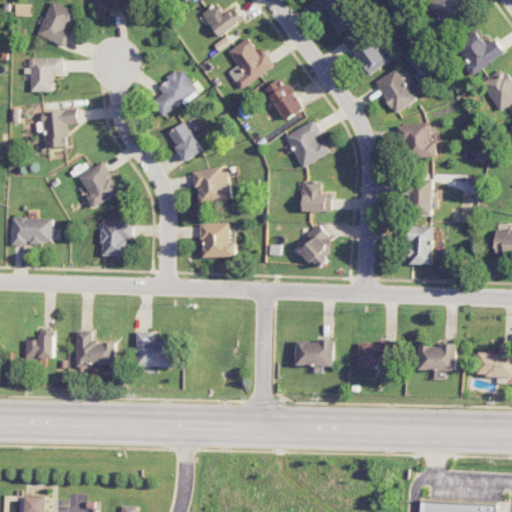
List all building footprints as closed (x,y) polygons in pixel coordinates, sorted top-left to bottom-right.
[(38,34),(65,45),(71,31),(66,29),(74,10),(52,0),(38,34)] [(127,10),(126,0),(92,0),(94,14),(109,12),(127,10)] [(314,0),(322,11),(324,10),(338,32),(355,22),(341,0),(314,0)] [(427,0),(443,26),(466,12),(459,0),(427,0)] [(220,37),(243,20),(234,7),(225,13),(218,2),(203,13),(220,37)] [(30,4),(16,3),(15,15),(30,16),(30,4)] [(344,36),(368,75),(388,62),(365,24),(344,36)] [(485,44),(477,31),(454,45),(471,74),(505,53),(496,38),(485,44)] [(229,71),(242,89),(276,65),(266,51),(261,55),(248,37),(229,51),(238,64),(229,71)] [(31,91),(55,91),(55,75),(64,74),(64,57),(30,58),(31,91)] [(163,115),(199,90),(183,67),(158,85),(163,93),(153,100),(163,115)] [(511,81),(504,67),(481,81),(499,111),(511,102),(511,81)] [(376,80),(393,112),(424,95),(415,80),(407,85),(398,68),(376,80)] [(306,108),(289,82),(283,86),(279,79),(265,89),(286,121),(306,108)] [(45,148),(69,146),(67,124),(78,123),(77,108),(42,111),(45,148)] [(194,133),(201,129),(194,117),(169,132),(186,161),(204,151),(194,133)] [(286,135),(304,167),(331,152),(323,137),(324,136),(315,120),(286,135)] [(435,156),(431,121),(401,125),(405,159),(435,156)] [(122,189),(102,161),(79,177),(91,194),(88,197),(95,208),(122,189)] [(231,171),(222,172),(222,168),(196,169),(199,203),(233,201),(231,171)] [(432,214),(432,180),(403,179),(403,193),(409,193),(409,214),(432,214)] [(332,195),(322,195),(322,180),(304,180),(303,211),(332,211),(332,195)] [(11,243),(53,244),(53,218),(12,217),(11,243)] [(133,222),(101,222),(102,256),(128,255),(127,238),(134,238),(133,222)] [(237,242),(231,242),(231,222),(202,223),(202,238),(205,238),(205,257),(237,256),(237,242)] [(318,268),(340,249),(318,224),(307,234),(312,241),(302,250),(318,268)] [(432,225),(409,226),(410,264),(433,264),(432,225)] [(496,254),(511,253),(511,229),(495,230),(496,254)] [(25,339),(25,359),(54,359),(55,329),(39,329),(39,339),(25,339)] [(115,365),(116,342),(93,342),(93,330),(77,330),(76,364),(115,365)] [(153,339),(153,332),(137,331),(136,366),(173,367),(173,340),(153,339)] [(335,340),(298,339),(297,365),(335,366),(335,340)] [(359,368),(394,368),(395,340),(382,340),(382,343),(360,343),(359,368)] [(417,369),(456,371),(457,345),(418,344),(417,369)] [(478,351),(477,375),(511,376),(511,344),(501,344),(501,352),(478,351)] [(43,511),(44,496),(24,495),(23,511),(43,511)] [(422,511),(490,511),(498,511),(499,503),(422,502),(422,511)]
